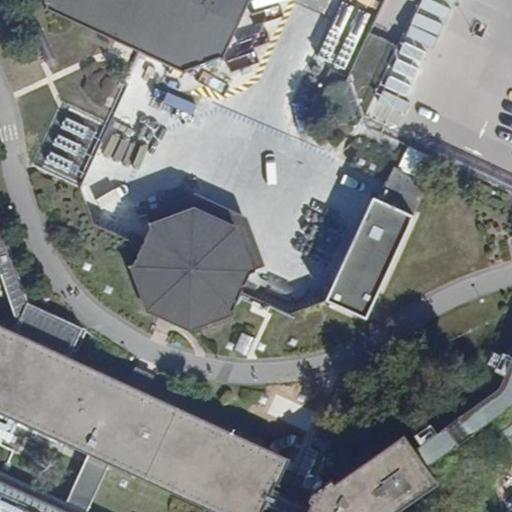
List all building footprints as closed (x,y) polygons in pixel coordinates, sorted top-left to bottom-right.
[(43,0),(46,6),(185,70),(220,57),(246,0),(43,0)] [(60,117),(49,170),(85,177),(96,124),(60,117)] [(110,131),(100,154),(122,163),(132,141),(110,131)] [(409,146),(400,167),(420,176),(429,154),(409,146)] [(416,218),(373,200),(324,305),(369,324),(416,218)] [(150,306),(191,325),(236,311),(235,309),(251,273),(255,272),(236,226),(195,207),(148,222),(150,225),(133,262),(130,262),(150,306)] [(0,285),(12,319),(8,327),(70,356),(84,328),(33,305),(0,214),(0,285)] [(389,511),(435,479),(422,462),(483,418),(511,461),(511,333),(502,349),(509,352),(492,388),(411,446),(399,429),(330,479),(327,475),(308,488),(304,496),(307,497),(306,502),(269,486),(271,482),(275,483),(286,458),(70,356),(8,327),(0,323),(0,411),(92,455),(112,464),(212,511),(262,511),(259,510),(261,506),(275,511),(83,511),(69,505),(0,473),(0,511),(389,511)] [(69,505),(83,511),(90,511),(112,464),(92,455),(69,505)]
